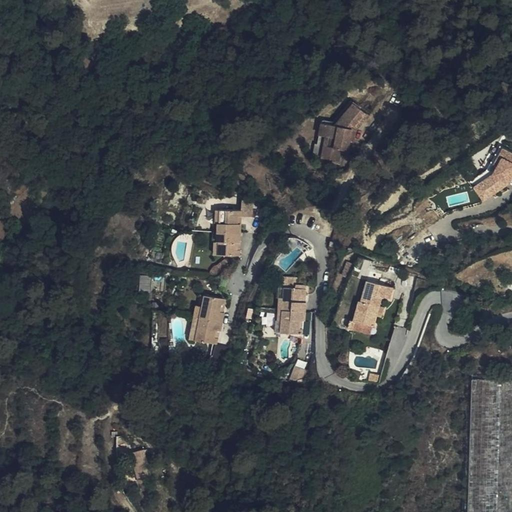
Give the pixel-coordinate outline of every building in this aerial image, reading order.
[(347,103),(343,123),(322,118),(315,154),(342,160),(344,149),(355,151),(364,107),(347,103)] [(476,173),(480,180),(486,176),(500,168),(505,160),(501,158),(511,142),(508,139),(506,143),(498,156),(493,164),(476,173)] [(511,142),(501,158),(505,160),(500,168),(486,176),(493,190),(511,179),(511,142)] [(488,193),(493,190),(486,176),(480,180),(488,193)] [(254,212),(257,202),(251,199),(249,211),(254,212)] [(257,202),(254,212),(249,211),(236,209),(234,221),(230,220),(226,239),(229,240),(227,252),(245,256),(253,218),(262,221),(264,209),(257,202)] [(234,221),(236,209),(231,207),(228,220),(226,219),(225,222),(222,238),(224,239),(221,251),(227,252),(229,240),(226,239),(230,220),(234,221)] [(359,259),(351,256),(345,272),(352,275),(359,259)] [(289,270),(286,280),(292,281),(301,284),(305,275),(289,270)] [(142,273),(141,289),(151,290),(152,274),(142,273)] [(189,302),(194,282),(186,280),(181,300),(189,302)] [(286,304),(292,281),(286,280),(283,291),(285,292),(282,302),(286,304)] [(358,301),(352,320),(375,326),(378,315),(381,306),(383,296),(391,298),(395,286),(371,280),(364,302),(358,301)] [(301,284),(292,281),(286,304),(306,309),(309,300),(307,300),(311,287),(301,284)] [(203,305),(208,284),(204,283),(202,292),(201,291),(197,303),(203,305)] [(228,289),(208,284),(203,305),(224,310),(226,302),(224,302),(228,289)] [(279,326),(286,304),(282,302),(279,312),(277,312),(273,325),(279,326)] [(196,329),(203,305),(197,303),(197,304),(193,317),(195,318),(192,328),(196,329)] [(306,309),(286,304),(279,326),(298,332),(302,317),(303,318),(306,309)] [(224,310),(203,305),(196,329),(212,333),(211,338),(217,339),(221,326),(218,325),(219,320),(221,320),(224,310)] [(375,326),(352,320),(350,327),(373,333),(375,326)] [(217,339),(211,338),(208,349),(214,351),(217,339)] [(293,365),(287,362),(280,375),(286,378),(293,365)] [(291,381),(298,368),(293,365),(286,378),(291,381)] [(382,375),(372,373),(370,380),(380,382),(382,375)] [(152,489),(146,459),(132,462),(138,492),(141,492),(143,501),(151,499),(149,490),(152,489)]
